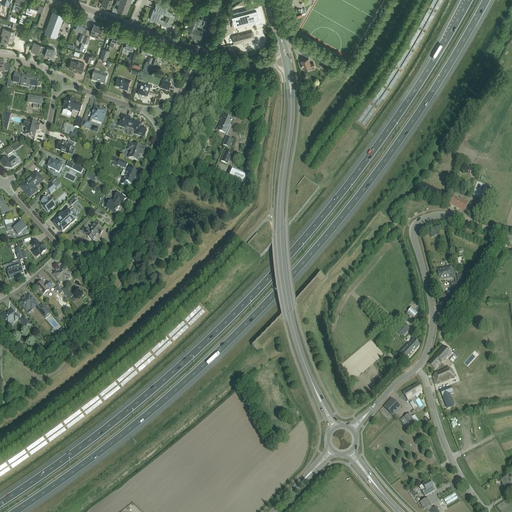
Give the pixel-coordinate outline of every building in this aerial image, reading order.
[(23,0),(15,0),(14,3),(13,6),(20,9),(22,6),(23,0)] [(131,0),(120,0),(118,7),(119,8),(118,10),(126,13),(131,0)] [(28,6),(26,12),(31,14),(33,10),(37,11),(40,4),(32,1),(30,7),(28,6)] [(155,7),(156,7),(155,10),(153,9),(150,19),(161,23),(161,24),(168,27),(169,23),(172,24),(175,15),(173,14),(173,13),(168,11),(167,11),(168,7),(156,3),(155,7)] [(234,15),(232,16),(234,25),(236,25),(237,27),(242,26),(241,23),(255,19),(256,24),(263,23),(258,6),(233,13),(234,15)] [(52,11),(44,33),(56,37),(64,15),(52,11)] [(79,18),(75,30),(82,32),(86,21),(79,18)] [(202,34),(202,33),(203,31),(196,28),(199,21),(191,18),(185,34),(188,36),(189,35),(200,39),(202,34)] [(94,24),(91,31),(90,35),(93,36),(98,38),(99,35),(102,27),(94,24)] [(208,37),(212,29),(208,27),(204,35),(208,37)] [(12,43),(15,31),(4,28),(2,35),(2,36),(2,35),(3,36),(1,43),(1,42),(1,43),(7,45),(7,44),(7,42),(12,43)] [(232,35),(235,44),(254,38),(252,31),(239,35),(239,34),(235,35),(235,34),(232,35)] [(114,32),(109,45),(113,46),(115,41),(119,43),(122,35),(114,32)] [(125,45),(124,48),(132,51),(133,47),(135,40),(128,37),(125,45)] [(41,45),(34,42),(31,51),(38,53),(39,51),(45,53),(44,55),(48,57),(49,57),(53,58),(54,54),(53,53),(55,49),(41,45)] [(144,43),(141,53),(144,55),(145,51),(149,53),(152,46),(144,43)] [(109,50),(104,48),(101,58),(106,60),(109,50)] [(163,50),(160,57),(164,58),(163,61),(166,63),(170,53),(163,50)] [(150,68),(152,62),(154,58),(149,56),(148,61),(146,61),(143,70),(148,72),(150,68)] [(300,60),(303,69),(314,66),(313,63),(310,64),(308,58),(300,60)] [(81,74),(84,63),(78,61),(77,62),(71,60),(68,68),(77,71),(76,72),(81,74)] [(104,85),(108,75),(95,71),(92,81),(92,80),(97,82),(97,81),(100,82),(100,83),(104,85)] [(13,82),(21,84),(20,86),(29,87),(29,84),(33,85),(33,86),(37,87),(38,87),(39,87),(40,87),(40,86),(41,85),(41,84),(40,84),(40,83),(39,83),(38,83),(39,78),(31,77),(31,75),(27,74),(26,77),(23,77),(23,75),(15,74),(13,82)] [(127,92),(131,82),(125,80),(124,81),(118,79),(115,87),(124,90),(123,91),(127,92)] [(160,89),(168,91),(170,85),(162,83),(160,89)] [(152,90),(153,86),(148,85),(147,87),(142,85),(139,96),(139,97),(140,97),(141,97),(141,98),(142,98),(143,97),(147,98),(148,95),(148,94),(149,92),(150,90),(152,90)] [(42,100),(29,98),(28,104),(34,104),(33,108),(39,109),(39,110),(40,104),(41,104),(42,100)] [(63,111),(71,114),(72,111),(80,113),(82,105),(78,104),(78,105),(75,104),(75,102),(67,99),(66,100),(63,108),(64,108),(63,111)] [(106,111),(102,109),(102,108),(101,110),(99,109),(99,108),(99,107),(98,108),(95,107),(91,118),(90,119),(89,122),(84,121),(82,127),(88,129),(90,123),(92,119),(102,122),(106,111)] [(146,130),(142,126),(139,122),(128,119),(129,117),(122,115),(119,126),(123,127),(124,128),(125,127),(126,125),(135,128),(134,129),(134,130),(135,130),(137,132),(136,134),(144,137),(146,130)] [(223,117),(217,130),(227,134),(230,126),(230,125),(231,122),(232,122),(232,121),(232,119),(226,116),(225,118),(223,117)] [(74,127),(80,129),(83,121),(77,119),(74,127)] [(38,123),(28,121),(28,122),(25,121),(24,127),(27,128),(25,135),(29,136),(28,137),(32,138),(32,137),(35,137),(36,131),(38,131),(40,125),(38,124),(38,123)] [(232,140),(226,138),(223,145),(229,148),(232,140)] [(68,141),(67,144),(60,141),(57,149),(68,154),(72,146),(73,147),(74,144),(68,141)] [(143,148),(133,144),(133,145),(130,144),(129,147),(129,150),(132,151),(130,158),(139,161),(140,156),(141,154),(144,155),(146,149),(143,148)] [(12,148),(6,152),(9,156),(15,151),(12,148)] [(221,162),(227,164),(232,154),(225,151),(221,162)] [(18,163),(14,157),(9,161),(7,157),(1,161),(5,167),(11,168),(18,163)] [(59,162),(58,164),(51,160),(50,162),(48,165),(49,165),(48,167),(52,170),(51,170),(54,172),(55,171),(59,173),(63,166),(62,165),(63,164),(59,162)] [(125,169),(128,164),(120,160),(117,165),(125,169)] [(68,162),(66,166),(72,169),(81,174),(83,169),(74,165),(68,162)] [(245,187),(249,176),(231,168),(226,179),(245,187)] [(124,177),(121,184),(126,187),(127,183),(132,186),(138,173),(129,169),(128,172),(124,170),(122,176),(124,177)] [(94,179),(97,180),(99,175),(92,172),(89,179),(94,180),(94,179)] [(34,188),(43,180),(37,173),(25,184),(27,186),(23,189),(30,197),(36,191),(34,188)] [(56,189),(52,184),(46,189),(50,194),(56,189)] [(126,199),(118,193),(114,199),(112,202),(111,201),(106,207),(115,213),(116,211),(117,211),(118,210),(118,209),(119,207),(118,205),(120,203),(122,204),(126,199)] [(48,213),(56,206),(49,199),(46,197),(41,202),(43,204),(42,205),(48,213)] [(68,203),(71,206),(77,201),(74,197),(68,203)] [(449,205),(464,212),(468,202),(460,199),(460,200),(453,197),(449,205)] [(0,208),(1,209),(3,216),(11,214),(9,208),(8,208),(7,206),(6,206),(5,204),(4,204),(4,202),(2,202),(2,200),(0,200),(0,198),(0,208)] [(68,211),(64,215),(54,224),(59,230),(60,229),(63,232),(69,226),(68,226),(71,223),(72,224),(76,220),(76,219),(77,218),(75,215),(72,213),(71,214),(68,211)] [(21,226),(19,225),(17,222),(6,226),(7,232),(13,230),(18,236),(23,231),(25,233),(26,233),(27,232),(28,231),(29,233),(29,232),(22,225),(21,226)] [(96,237),(98,234),(100,236),(103,231),(102,230),(102,229),(95,224),(90,231),(88,229),(84,234),(86,235),(86,236),(93,241),(96,237)] [(46,249),(43,246),(42,247),(40,245),(41,244),(40,244),(37,241),(31,246),(35,249),(32,252),(37,258),(40,255),(40,256),(46,251),(45,250),(46,249)] [(20,248),(15,250),(19,262),(24,260),(20,248)] [(23,273),(20,264),(13,267),(14,267),(6,270),(10,279),(14,278),(14,276),(16,275),(16,276),(23,273)] [(55,275),(60,282),(63,280),(63,281),(66,281),(68,279),(68,277),(67,276),(70,274),(64,267),(61,270),(60,269),(59,269),(58,269),(57,269),(57,270),(57,272),(58,272),(55,275)] [(455,277),(453,267),(437,270),(439,279),(442,278),(442,280),(455,277)] [(468,284),(467,278),(469,277),(468,272),(461,274),(462,279),(463,285),(468,284)] [(35,287),(43,296),(45,294),(45,295),(46,295),(48,294),(48,292),(47,292),(49,290),(52,287),(48,282),(44,285),(42,282),(39,284),(40,284),(38,286),(38,285),(35,287)] [(62,291),(63,292),(69,299),(72,296),(66,288),(62,291)] [(26,311),(30,308),(32,310),(35,307),(46,319),(51,314),(43,304),(39,308),(35,303),(36,303),(29,295),(26,298),(25,297),(22,299),(23,300),(20,303),(26,311)] [(484,310),(487,305),(479,299),(476,304),(484,310)] [(449,302),(439,305),(442,315),(447,313),(446,310),(451,309),(449,302)] [(412,308),(407,312),(409,314),(413,318),(417,313),(412,308)] [(1,317),(7,324),(10,320),(13,323),(19,318),(12,310),(9,312),(9,313),(6,315),(5,313),(1,317)] [(24,318),(20,321),(27,329),(31,325),(24,318)] [(402,336),(410,328),(404,323),(396,330),(402,336)] [(66,328),(60,331),(63,337),(69,333),(66,328)] [(413,340),(408,345),(399,354),(405,360),(419,346),(413,340)] [(434,370),(444,360),(444,361),(451,353),(444,346),(434,357),(435,357),(428,364),(434,370)] [(466,378),(480,372),(477,363),(462,368),(466,378)] [(433,377),(435,385),(455,378),(452,371),(449,372),(448,369),(440,372),(435,373),(436,376),(433,377)] [(403,392),(408,400),(415,396),(415,395),(418,393),(422,390),(418,384),(411,388),(410,388),(403,392)] [(454,393),(461,392),(461,386),(459,386),(459,384),(453,385),(454,393)] [(450,388),(440,391),(446,409),(453,407),(449,395),(452,394),(450,388)] [(391,398),(383,407),(393,416),(401,407),(391,398)] [(407,429),(416,424),(409,414),(400,420),(407,429)] [(501,481),(503,484),(504,486),(504,487),(508,493),(511,490),(511,483),(510,481),(511,479),(511,475),(508,477),(507,476),(501,481)] [(433,487),(429,481),(419,487),(425,497),(435,491),(432,487),(433,487)] [(428,498),(420,503),(424,510),(432,505),(428,498)]
